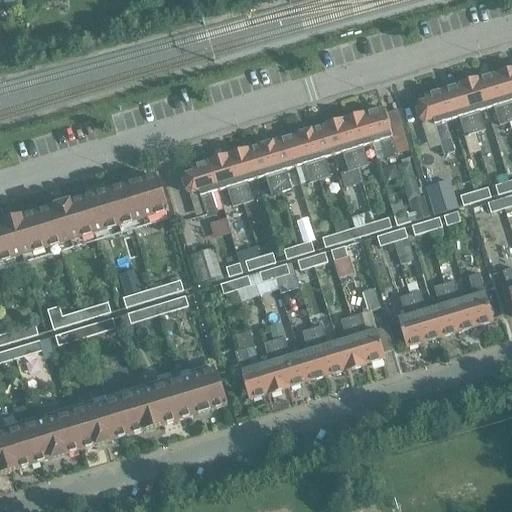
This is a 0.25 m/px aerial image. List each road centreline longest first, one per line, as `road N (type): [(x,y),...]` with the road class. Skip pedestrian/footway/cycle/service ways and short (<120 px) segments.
road 1 (residential): [(0,189),(511,32)]
road 2 (residential): [(29,511),(511,363)]
